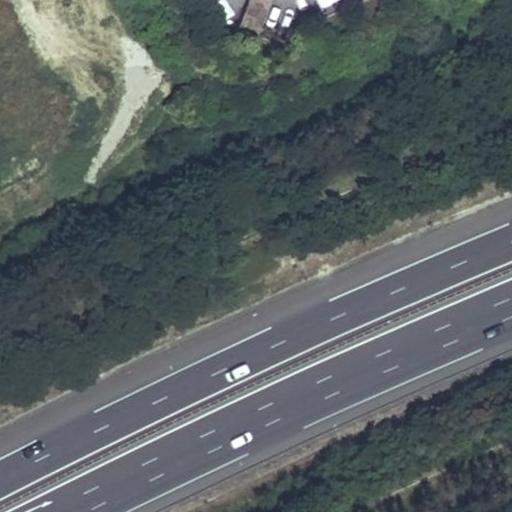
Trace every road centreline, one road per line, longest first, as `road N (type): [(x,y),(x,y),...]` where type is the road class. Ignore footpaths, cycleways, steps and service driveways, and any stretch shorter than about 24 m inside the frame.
road 1 (motorway): [(511,235),(339,308),(0,474)]
road 2 (motorway): [(54,511),(202,435),(511,298)]
